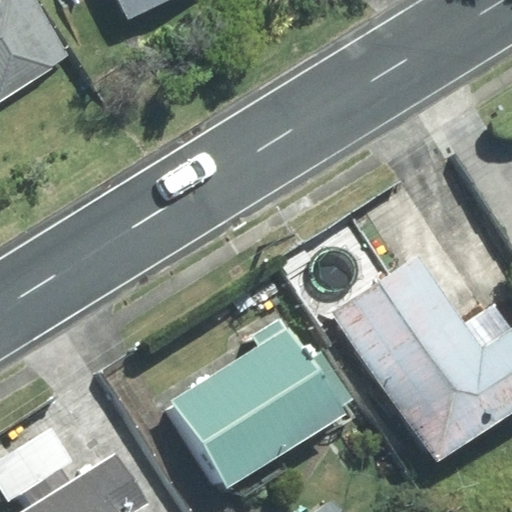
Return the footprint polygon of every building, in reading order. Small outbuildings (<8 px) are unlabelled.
[(0,0),(0,103),(62,63),(21,0),(0,0)] [(104,0),(117,25),(167,0),(104,0)] [(451,324),(397,252),(315,313),(345,354),(337,360),(420,470),(511,400),(511,352),(476,305),(451,324)] [(329,417),(270,326),(157,400),(215,491),(329,417)] [(0,507),(72,464),(45,420),(0,447),(0,507)] [(133,511),(99,456),(6,511),(133,511)]
